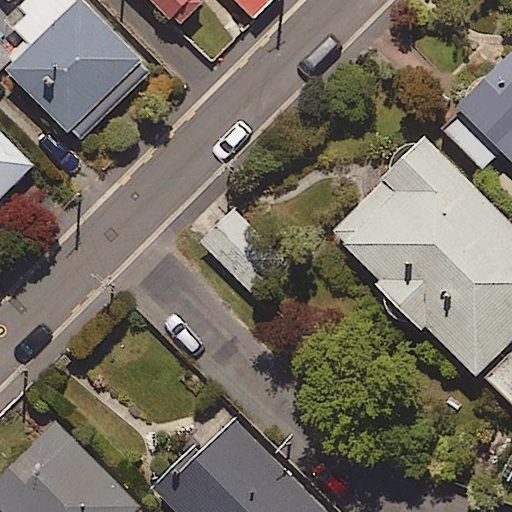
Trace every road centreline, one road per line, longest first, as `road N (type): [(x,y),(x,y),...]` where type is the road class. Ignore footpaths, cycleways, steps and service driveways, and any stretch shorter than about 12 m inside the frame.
road 1 (residential): [(107,232),(393,511)]
road 2 (residential): [(339,0),(107,232)]
road 3 (residential): [(107,232),(0,342)]
